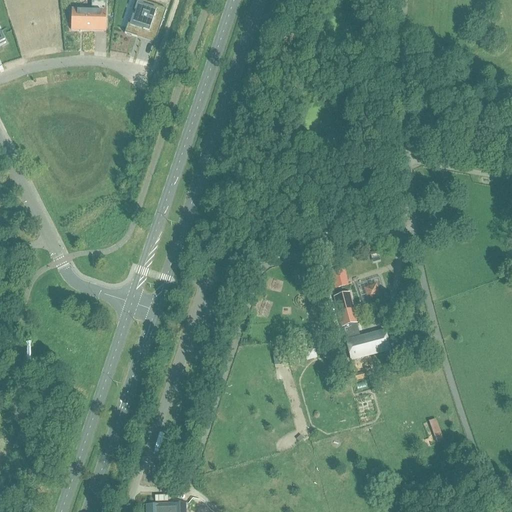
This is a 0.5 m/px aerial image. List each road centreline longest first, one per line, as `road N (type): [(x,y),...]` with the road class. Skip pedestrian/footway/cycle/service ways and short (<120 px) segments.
road 1 (secondary): [(155,310),(260,0)]
road 2 (secondary): [(234,0),(131,302)]
road 3 (secondary): [(131,302),(60,511)]
road 4 (residential): [(131,302),(68,276),(0,147)]
road 5 (secondary): [(87,511),(155,310)]
road 6 (residential): [(0,79),(83,61),(140,74)]
